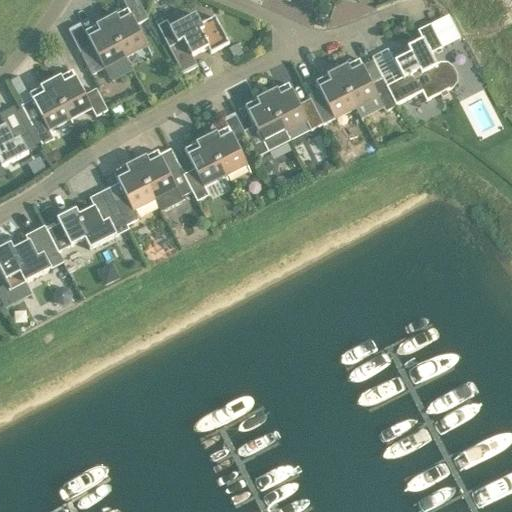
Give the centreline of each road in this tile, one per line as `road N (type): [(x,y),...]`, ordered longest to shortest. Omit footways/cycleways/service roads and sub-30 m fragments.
road 1 (residential): [(300,47),(163,112),(0,213)]
road 2 (residential): [(418,2),(300,47)]
